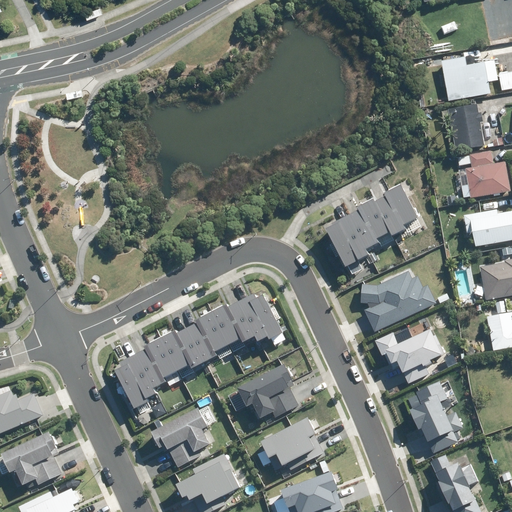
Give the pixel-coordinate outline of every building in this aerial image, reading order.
[(452,42),(436,44),(437,54),(453,52),(452,42)] [(488,82),(496,81),(493,61),(466,66),(465,58),(441,62),(448,101),(490,94),(488,82)] [(511,72),(500,74),(502,90),(511,88),(511,72)] [(449,110),(456,151),(484,146),(476,105),(449,110)] [(472,168),(458,171),(464,197),(470,196),(471,199),(510,191),(505,163),(493,165),(491,152),(458,158),(459,166),(471,164),(472,168)] [(423,221),(405,188),(390,196),(392,200),(381,206),(379,202),(363,211),(364,214),(331,232),(350,267),(375,254),(372,250),(386,243),(383,239),(394,233),(397,239),(412,231),(410,228),(423,221)] [(495,211),(464,216),(467,234),(473,233),(475,247),(511,239),(511,220),(510,211),(495,214),(495,211)] [(511,259),(504,261),(505,264),(480,268),(485,300),(511,295),(511,259)] [(408,271),(377,285),(362,284),(361,303),(368,303),(370,307),(364,310),(374,331),(436,303),(428,284),(423,287),(418,276),(412,278),(408,271)] [(125,366),(117,371),(138,410),(154,401),(152,397),(160,393),(156,387),(168,380),(166,377),(194,362),(197,367),(220,355),(218,352),(246,337),(249,342),(260,336),(263,342),(272,337),(274,341),(289,333),(268,293),(261,297),(259,293),(233,306),(232,303),(196,322),(198,324),(182,333),(180,329),(147,347),(149,350),(123,363),(125,366)] [(504,302),(496,303),(498,314),(506,312),(504,302)] [(511,314),(509,315),(489,319),(494,349),(494,352),(511,348),(511,314)] [(398,324),(367,339),(378,361),(387,357),(403,387),(441,368),(437,361),(441,358),(427,331),(407,341),(398,324)] [(295,378),(287,363),(240,387),(249,404),(255,401),(264,417),(274,412),(276,417),(301,404),(290,381),(295,378)] [(414,403),(405,407),(417,434),(420,433),(427,447),(451,436),(447,428),(455,425),(449,413),(442,416),(436,402),(444,398),(436,381),(410,393),(414,403)] [(0,432),(43,415),(35,396),(18,403),(13,391),(0,396),(0,432)] [(202,406),(155,430),(163,446),(168,443),(180,466),(204,453),(201,448),(213,442),(206,427),(211,425),(202,406)] [(310,415),(263,439),(278,467),(289,461),(293,469),(326,451),(317,433),(319,432),(310,415)] [(4,452),(12,470),(20,466),(28,484),(38,479),(40,483),(65,472),(57,453),(63,451),(53,429),(4,452)] [(243,485),(226,451),(194,467),(197,473),(179,482),(186,496),(190,494),(192,498),(195,497),(203,511),(207,511),(227,502),(224,495),(243,485)] [(441,453),(425,460),(449,511),(477,511),(455,466),(448,469),(441,453)] [(335,469),(283,487),(286,496),(276,500),(280,511),(330,511),(346,507),(339,488),(341,487),(335,469)] [(509,473),(501,475),(503,482),(511,479),(509,473)] [(53,490),(20,505),(23,511),(78,511),(77,509),(79,508),(77,502),(82,500),(75,486),(56,495),(53,490)]
